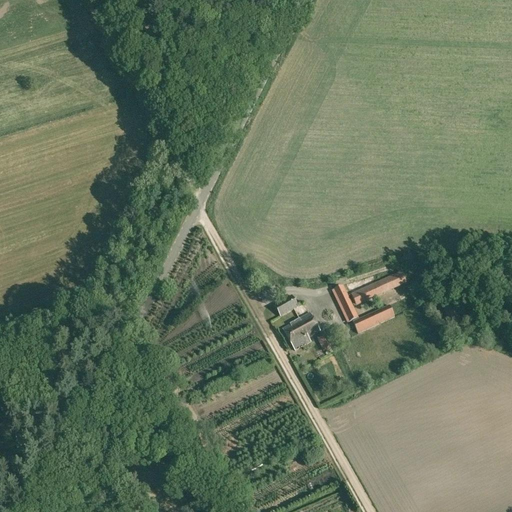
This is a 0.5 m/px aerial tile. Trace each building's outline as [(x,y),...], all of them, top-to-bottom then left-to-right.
[(260,276),(268,273),(265,267),(258,271),(260,276)] [(349,296),(355,307),(406,284),(400,272),(349,296)] [(332,290),(348,323),(358,319),(342,285),(332,290)] [(274,306),(280,318),(298,308),(292,296),(274,306)] [(450,304),(442,309),(453,324),(450,327),(455,334),(468,325),(463,318),(461,319),(450,304)] [(352,323),(357,335),(394,317),(389,306),(352,323)] [(283,330),(295,351),(310,342),(308,338),(320,331),(310,314),(283,330)] [(318,339),(323,351),(331,348),(325,336),(318,339)]
